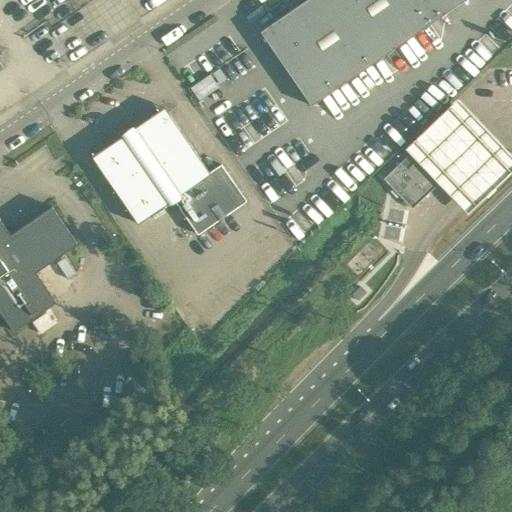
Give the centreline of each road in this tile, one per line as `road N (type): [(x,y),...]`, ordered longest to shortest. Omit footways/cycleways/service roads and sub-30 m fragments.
road 1 (unknown): [(250,0),(318,103),(340,106),(436,41),(478,0)]
road 2 (trunk): [(283,511),(511,293)]
road 3 (unclassified): [(0,140),(207,0)]
road 4 (trunk): [(387,334),(211,511)]
road 5 (trunk): [(511,213),(387,334)]
